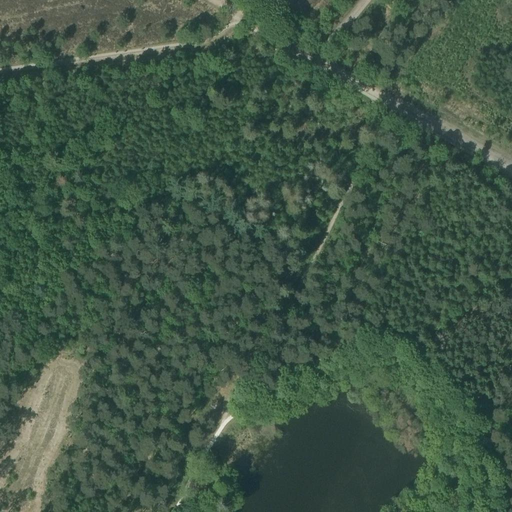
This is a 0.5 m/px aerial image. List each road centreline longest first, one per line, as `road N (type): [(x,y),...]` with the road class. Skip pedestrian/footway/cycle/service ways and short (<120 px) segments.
road 1 (track): [(397,102),(172,511)]
road 2 (track): [(397,102),(511,164)]
